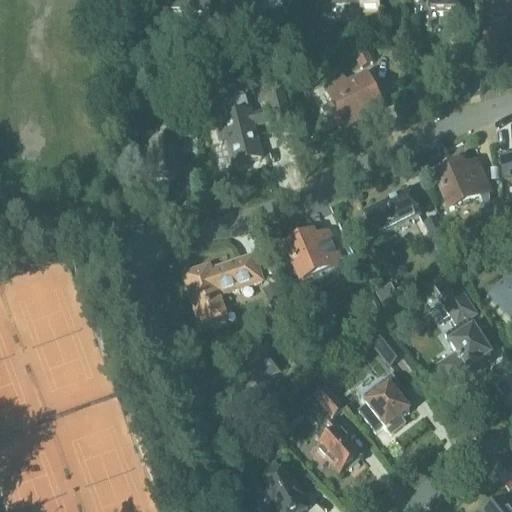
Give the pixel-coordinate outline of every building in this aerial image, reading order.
[(218,19),(218,0),(148,0),(149,10),(166,10),(166,20),(210,20),(210,19),(218,19)] [(218,0),(218,19),(218,43),(250,43),(250,9),(246,9),(245,0),(218,0)] [(322,0),(323,8),(360,8),(360,11),(379,11),(379,0),(322,0)] [(422,0),(429,0),(429,14),(454,15),(453,29),(467,29),(467,12),(463,12),(462,0),(404,0),(404,3),(423,3),(422,0)] [(511,0),(491,0),(490,18),(511,21),(511,11),(511,9),(507,9),(511,9),(511,0)] [(498,72),(499,37),(484,37),(483,71),(498,72)] [(481,41),(470,41),(470,55),(480,56),(481,41)] [(360,46),(348,52),(359,73),(371,68),(360,46)] [(134,75),(121,75),(121,101),(134,101),(134,75)] [(344,91),(340,84),(324,92),(336,117),(331,119),(337,131),(343,129),(344,132),(380,114),(364,84),(353,89),(353,87),(344,91)] [(250,117),(215,125),(220,146),(227,144),(234,169),(261,163),(253,131),(275,126),(276,133),(291,130),(283,98),(269,102),(272,114),(251,119),(250,117)] [(195,141),(194,116),(182,116),(182,141),(195,141)] [(149,149),(149,152),(136,153),(137,181),(150,180),(150,184),(178,184),(178,181),(181,181),(181,169),(178,169),(177,148),(175,148),(174,134),(162,134),(163,148),(149,149)] [(511,157),(501,158),(503,183),(511,182),(511,157)] [(461,171),(434,182),(449,215),(488,198),(475,169),(463,175),(461,171)] [(387,207),(363,220),(356,224),(366,244),(373,240),(375,244),(419,221),(407,198),(401,201),(400,199),(386,205),(387,207)] [(488,209),(491,233),(493,248),(484,249),(485,264),(507,261),(503,232),(501,208),(488,209)] [(436,221),(423,227),(440,263),(453,257),(436,221)] [(289,290),(300,285),(301,285),(339,269),(327,240),(314,246),(312,242),(286,253),(288,259),(278,264),(289,290)] [(255,259),(210,273),(209,268),(183,277),(201,330),(226,322),(219,301),(264,287),(255,259)] [(353,302),(365,297),(356,275),(344,279),(353,302)] [(511,284),(508,280),(488,301),(511,323),(511,321),(511,284)] [(375,298),(390,324),(410,303),(404,292),(395,297),(390,289),(375,298)] [(469,311),(458,294),(439,306),(456,333),(444,341),(456,359),(436,373),(449,392),(481,371),(479,368),(490,361),(461,317),(469,311)] [(352,302),(358,317),(352,320),(357,333),(364,331),(365,332),(380,325),(368,296),(365,297),(353,302),(352,302)] [(281,299),(269,305),(278,323),(290,317),(281,299)] [(391,346),(376,358),(388,373),(402,361),(391,346)] [(267,351),(256,355),(232,365),(245,399),(230,405),(236,422),(252,416),(276,407),(265,378),(276,374),(267,351)] [(312,373),(283,401),(294,413),(323,385),(312,373)] [(384,385),(360,402),(385,435),(388,432),(390,434),(399,427),(398,426),(408,417),(403,410),(409,406),(401,396),(396,400),(389,391),(384,385)] [(322,390),(312,399),(332,422),(342,412),(322,390)] [(332,426),(314,442),(321,450),(316,455),(318,457),(318,459),(323,464),(325,464),(338,479),(347,471),(350,472),(357,466),(356,463),(359,461),(347,447),(349,445),(332,426)] [(273,469),(253,479),(269,511),(305,511),(291,484),(283,487),(273,469)] [(510,511),(502,503),(491,511),(510,511)]
